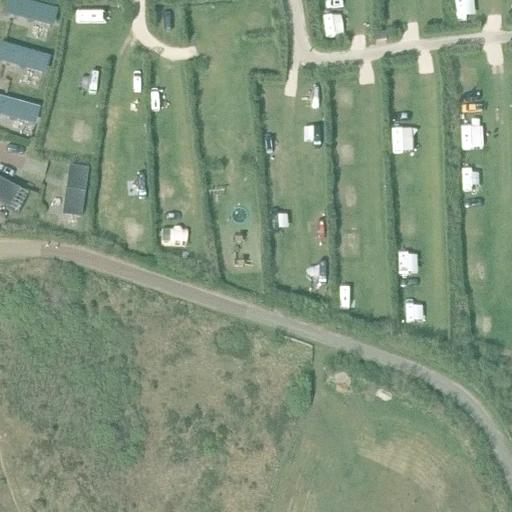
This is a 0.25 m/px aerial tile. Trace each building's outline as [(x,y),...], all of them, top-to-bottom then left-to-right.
[(62,10),(24,0),(9,0),(6,16),(58,32),(62,10)] [(53,60),(1,44),(0,46),(0,62),(50,76),(53,60)] [(44,109),(0,94),(0,117),(39,129),(44,109)] [(91,170),(71,167),(65,215),(87,218),(91,170)] [(22,190),(0,176),(0,204),(13,212),(22,190)]
